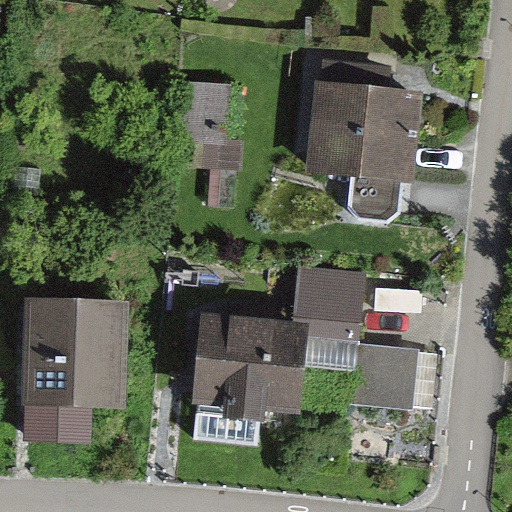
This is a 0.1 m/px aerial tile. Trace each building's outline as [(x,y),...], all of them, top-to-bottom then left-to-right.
[(395,87),(399,65),(331,54),(327,76),(395,87)] [(185,87),(180,144),(229,148),(234,91),(185,87)] [(332,92),(325,175),(424,184),(431,100),(332,92)] [(303,287),(299,335),(207,328),(201,405),(318,415),(323,345),(358,348),(363,292),(303,287)] [(137,309),(36,306),(31,446),(102,448),(104,412),(133,413),(137,309)] [(358,348),(353,411),(421,416),(426,354),(358,348)]
